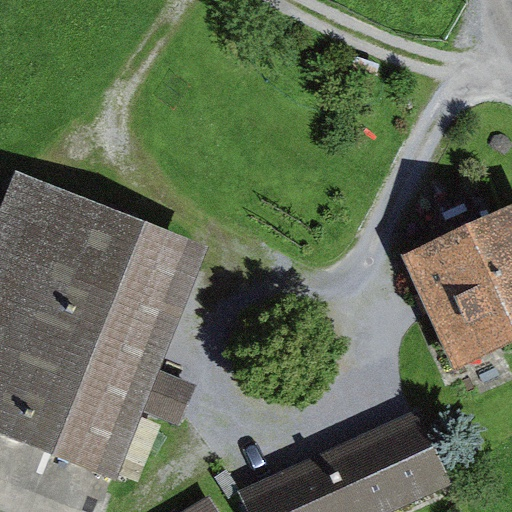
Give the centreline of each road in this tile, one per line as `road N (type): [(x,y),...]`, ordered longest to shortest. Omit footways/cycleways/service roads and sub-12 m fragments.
road 1 (track): [(183,0),(143,56),(119,136),(151,190),(225,245),(356,297),(471,80)]
road 2 (track): [(356,297),(354,390),(191,459),(146,511)]
road 3 (track): [(511,73),(471,80),(286,0)]
